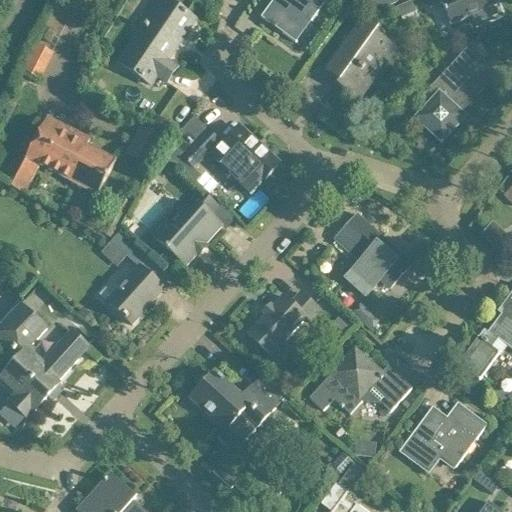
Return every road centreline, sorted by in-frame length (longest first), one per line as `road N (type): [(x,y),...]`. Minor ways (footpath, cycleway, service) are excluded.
road 1 (unclassified): [(113,420),(340,169)]
road 2 (residential): [(340,169),(229,88),(214,67),(261,0)]
road 3 (unclassified): [(418,365),(486,268),(439,192)]
road 4 (unclassified): [(230,511),(113,420)]
road 5 (unclassified): [(0,453),(71,460),(113,420)]
